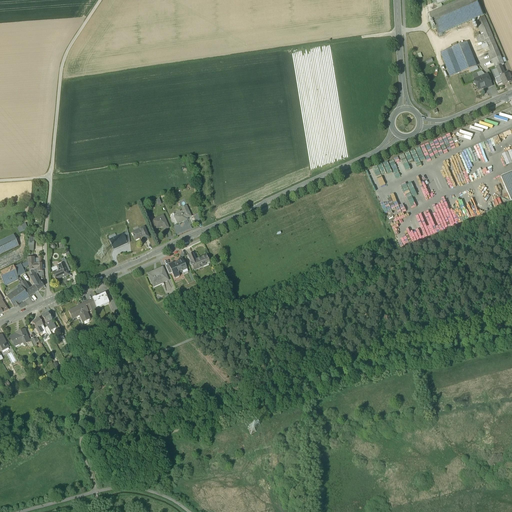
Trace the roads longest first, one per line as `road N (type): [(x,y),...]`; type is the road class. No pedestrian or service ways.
road 1 (track): [(84,375),(317,303),(511,215)]
road 2 (track): [(80,435),(132,440),(372,367),(511,339)]
road 3 (tertiary): [(366,159),(0,324)]
road 4 (track): [(60,84),(366,41)]
road 5 (track): [(50,180),(63,67),(105,0)]
